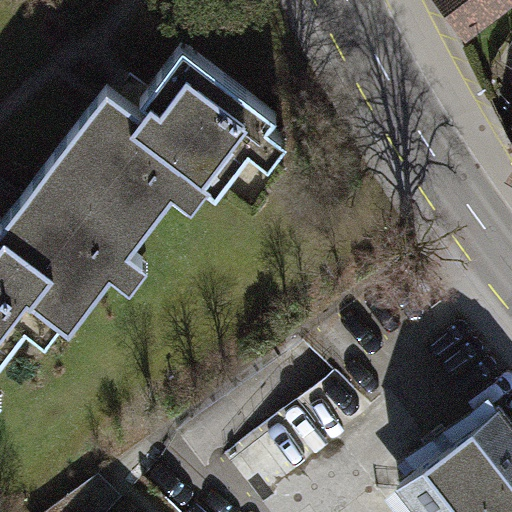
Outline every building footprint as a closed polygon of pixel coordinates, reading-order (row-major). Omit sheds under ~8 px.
[(511,0),(444,0),(472,40),(511,12),(511,0)] [(271,112),(179,47),(134,111),(114,140),(171,180),(205,204),(271,112)] [(107,92),(0,243),(0,260),(44,291),(38,300),(70,323),(171,180),(114,140),(134,111),(107,92)] [(0,260),(0,353),(38,300),(44,291),(0,260)] [(397,288),(315,346),(335,374),(416,316),(397,288)] [(511,511),(511,424),(497,406),(401,482),(424,511),(511,511)] [(107,511),(118,501),(99,480),(53,511),(107,511)]
